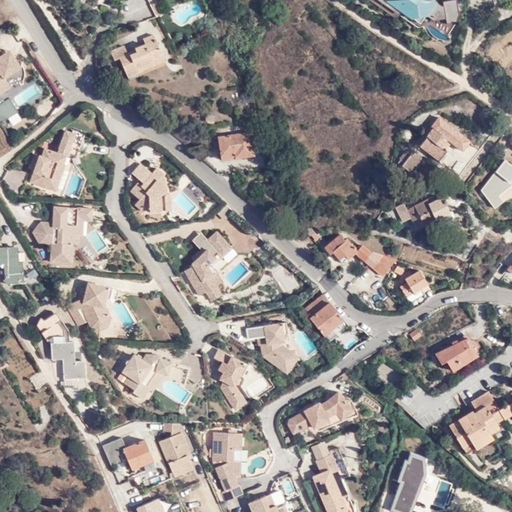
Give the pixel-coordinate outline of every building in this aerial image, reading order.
[(396,0),(372,0),(426,26),(421,27),(445,38),(450,38),(460,18),(459,1),(445,1),(443,6),(434,2),(402,3),(396,0)] [(157,2),(151,4),(156,15),(160,12),(157,6),(158,5),(157,2)] [(128,54),(127,52),(125,45),(111,51),(115,60),(120,58),(128,76),(139,71),(137,68),(156,60),(152,50),(159,47),(154,34),(143,39),(145,43),(137,47),(138,49),(128,54)] [(137,68),(139,71),(165,60),(159,47),(152,50),(156,60),(137,68)] [(3,55),(0,49),(0,94),(10,89),(4,80),(23,68),(11,50),(3,55)] [(8,98),(0,104),(0,122),(17,112),(8,98)] [(18,113),(8,119),(13,127),(23,120),(18,113)] [(470,141),(446,123),(444,124),(438,119),(430,130),(431,131),(433,132),(430,136),(428,134),(426,138),(427,138),(420,146),(440,160),(448,151),(445,149),(451,141),(463,150),(470,141)] [(251,133),(242,134),(242,137),(235,139),(235,135),(219,138),(222,160),(254,155),(251,133)] [(44,146),(42,154),(66,161),(69,154),(44,146)] [(411,172),(423,157),(415,151),(412,154),(406,149),(399,158),(404,161),(401,164),(411,172)] [(66,161),(42,154),(39,153),(38,155),(35,164),(29,182),(57,190),(66,161)] [(477,191),(498,209),(505,202),(501,198),(511,185),(511,165),(506,160),(477,191)] [(152,210),(173,209),(172,192),(168,192),(168,184),(162,178),(163,177),(161,175),(164,171),(158,165),(152,170),(142,161),(132,170),(145,181),(143,184),(139,181),(132,189),(140,197),(136,202),(146,211),(149,208),(152,210)] [(429,203),(428,199),(407,208),(404,202),(395,206),(402,221),(405,220),(407,225),(413,223),(415,228),(434,221),(450,213),(443,196),(435,200),(429,203)] [(76,234),(85,234),(85,220),(89,220),(94,220),(95,206),(53,204),(53,221),(41,220),(33,232),(40,244),(52,244),(51,261),(74,262),(76,234)] [(450,213),(434,221),(435,225),(452,217),(450,213)] [(504,238),(511,234),(511,227),(502,232),(504,238)] [(185,271),(188,275),(212,272),(209,266),(217,259),(215,256),(219,252),(223,258),(234,248),(219,231),(209,239),(211,242),(202,249),(192,257),(195,261),(192,263),(193,266),(185,271)] [(320,237),(315,231),(311,234),(316,240),(320,237)] [(211,242),(209,239),(203,232),(194,239),(202,249),(211,242)] [(383,275),(396,260),(373,251),(372,252),(362,244),(358,249),(347,237),(345,239),(340,234),(325,246),(330,253),(333,251),(343,262),(356,252),(383,275)] [(4,264),(6,284),(24,283),(22,263),(15,263),(14,247),(0,247),(0,265),(1,264),(4,264)] [(214,272),(217,271),(214,266),(223,258),(219,252),(215,256),(217,259),(209,266),(212,272),(214,272)] [(343,267),(351,280),(363,273),(354,260),(343,267)] [(284,264),(272,273),(288,294),(300,285),(284,264)] [(402,274),(404,270),(397,266),(395,271),(402,274)] [(427,283),(419,270),(412,275),(410,271),(404,274),(408,282),(400,287),(406,296),(427,283)] [(222,282),(217,271),(214,272),(212,272),(219,284),(222,282)] [(212,272),(188,275),(200,296),(206,292),(212,301),(222,295),(217,286),(219,284),(212,272)] [(84,303),(81,299),(69,306),(81,326),(91,321),(92,325),(104,330),(113,326),(115,319),(112,308),(108,307),(112,285),(90,280),(88,290),(84,303)] [(324,335),(344,318),(323,293),(305,308),(312,316),(310,318),(324,335)] [(70,375),(70,378),(82,378),(81,361),(75,361),(74,342),(69,342),(69,330),(57,311),(45,319),(41,318),(38,325),(47,339),(49,338),(51,343),(53,360),(63,359),(64,375),(70,375)] [(283,344),(281,333),(280,323),(279,320),(242,325),(244,337),(254,336),(255,344),(257,344),(258,353),(285,372),(296,354),(283,344)] [(305,329),(288,340),(295,351),(302,346),(307,353),(317,346),(305,329)] [(414,339),(421,334),(416,329),(410,333),(414,339)] [(454,344),(467,338),(468,337),(466,334),(453,341),(454,344)] [(471,344),(467,338),(454,344),(435,353),(442,363),(447,360),(453,370),(480,353),(474,343),(471,344)] [(219,369),(215,375),(221,379),(217,386),(231,408),(244,399),(232,383),(244,360),(215,344),(210,355),(217,359),(214,366),(219,369)] [(144,399),(151,388),(147,385),(157,371),(164,373),(169,375),(174,362),(163,358),(162,354),(148,353),(144,358),(135,353),(124,371),(130,375),(125,383),(135,390),(134,392),(144,399)] [(211,373),(215,375),(219,369),(214,366),(211,373)] [(0,419),(11,437),(17,439),(24,441),(32,440),(36,438),(40,435),(26,412),(5,379),(0,370),(0,419)] [(147,385),(151,388),(153,389),(164,373),(157,371),(147,385)] [(174,395),(186,399),(189,389),(177,385),(174,395)] [(291,432),(303,425),(310,422),(312,425),(313,426),(330,416),(329,414),(334,410),(340,417),(341,416),(352,406),(353,405),(337,387),(321,400),(319,396),(301,407),(302,409),(284,419),(291,432)] [(504,417),(500,409),(488,391),(471,401),(476,408),(480,416),(463,426),(459,419),(449,425),(463,447),(472,442),(476,448),(485,442),(482,437),(490,432),(487,428),(497,422),(504,417)] [(511,414),(511,402),(500,409),(504,417),(505,419),(511,414)] [(355,410),(352,406),(341,416),(343,419),(355,410)] [(480,416),(476,408),(459,419),(463,426),(480,416)] [(500,427),(497,422),(487,428),(490,432),(500,427)] [(180,423),(164,423),(164,431),(171,431),(170,436),(159,442),(175,478),(195,469),(190,458),(194,456),(180,423)] [(212,460),(224,490),(239,484),(236,477),(241,477),(242,460),(233,460),(234,448),(234,432),(212,431),(212,460)] [(242,431),(234,432),(234,448),(242,448),(242,431)] [(493,437),(490,432),(482,437),(485,442),(493,437)] [(121,437),(103,445),(111,465),(120,460),(118,455),(125,452),(134,472),(135,475),(136,474),(155,465),(144,439),(126,447),(121,437)] [(467,453),(476,448),(472,442),(463,447),(467,453)] [(286,447),(289,464),(303,461),(301,445),(286,447)] [(242,448),(234,448),(233,460),(242,460),(242,448)] [(310,475),(327,511),(343,504),(328,470),(338,466),(331,450),(317,456),(323,470),(310,475)] [(146,486),(162,480),(160,473),(144,479),(146,486)] [(281,479),(287,496),(300,492),(294,474),(281,479)] [(249,489),(262,483),(259,475),(246,480),(249,489)] [(121,480),(124,488),(137,485),(135,476),(121,480)] [(396,491),(401,479),(395,477),(391,489),(396,491)] [(407,511),(414,495),(416,496),(418,497),(423,483),(414,480),(413,483),(401,479),(396,491),(391,489),(388,488),(385,495),(394,499),(389,511),(407,511)] [(217,494),(220,502),(229,498),(242,492),(239,484),(224,490),(217,494)] [(271,493),(264,496),(269,506),(275,504),(271,493)] [(409,511),(416,496),(414,495),(407,511),(409,511)] [(279,511),(278,507),(276,503),(275,504),(269,506),(264,496),(249,502),(252,511),(259,511),(260,511),(279,511)] [(234,511),(229,498),(220,502),(224,511),(234,511)] [(163,511),(159,499),(138,507),(140,511),(163,511)]
